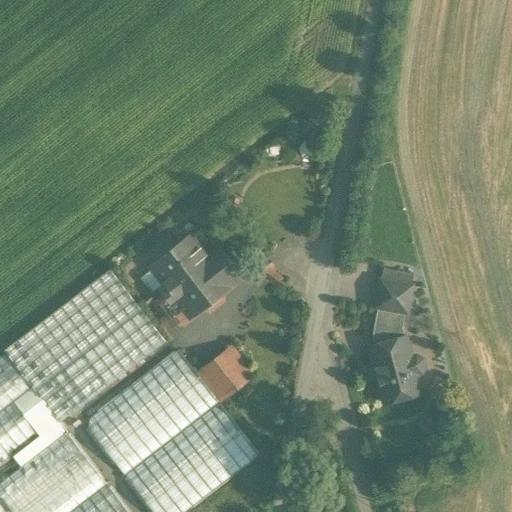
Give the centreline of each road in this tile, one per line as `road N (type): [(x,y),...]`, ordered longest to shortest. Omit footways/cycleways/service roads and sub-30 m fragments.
road 1 (unclassified): [(284,511),(376,0)]
road 2 (unknown): [(215,325),(270,268),(291,259),(328,263)]
